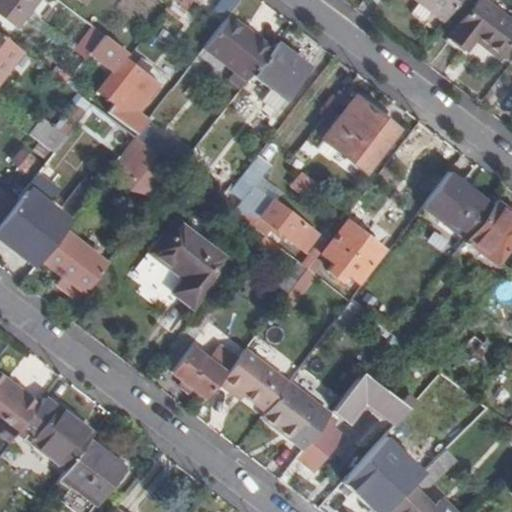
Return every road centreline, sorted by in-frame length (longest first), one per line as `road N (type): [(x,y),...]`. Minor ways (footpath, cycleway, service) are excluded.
road 1 (residential): [(279,511),(0,299)]
road 2 (residential): [(300,0),(511,162)]
